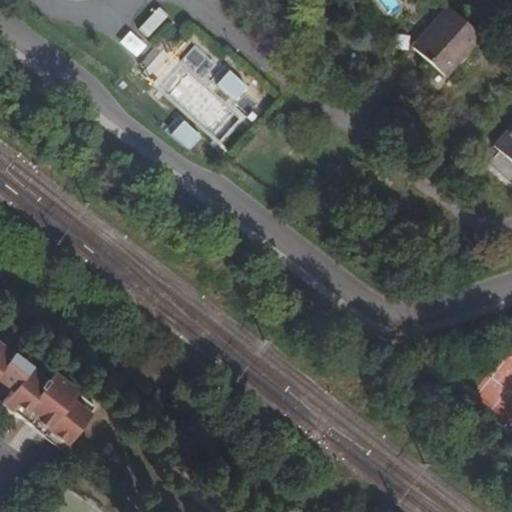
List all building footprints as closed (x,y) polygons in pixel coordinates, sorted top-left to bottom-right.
[(488,33),(454,3),(414,48),(448,78),(488,33)] [(147,36),(166,15),(157,6),(137,27),(147,36)] [(196,41),(179,59),(166,47),(141,74),(217,147),(246,117),(232,104),(246,89),(196,41)] [(202,133),(185,118),(173,132),(189,147),(202,133)] [(511,123),(493,143),(511,160),(511,123)] [(0,336),(0,392),(5,396),(0,402),(0,405),(60,452),(93,408),(32,361),(31,362),(14,349),(15,348),(0,336)] [(507,429),(511,422),(511,345),(469,399),(507,429)]
